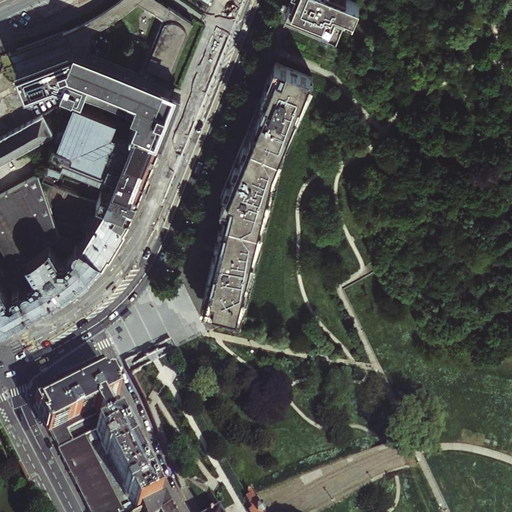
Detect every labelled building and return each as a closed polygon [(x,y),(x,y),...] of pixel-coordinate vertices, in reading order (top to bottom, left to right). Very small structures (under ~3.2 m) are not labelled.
[(167,120),(180,90),(167,85),(193,22),(159,0),(118,0),(119,0),(103,11),(81,24),(37,41),(8,51),(24,92),(53,81),(61,84),(60,87),(135,117),(131,126),(160,138),(167,120)] [(355,1),(352,0),(290,0),(290,2),(287,9),(337,30),(338,28),(343,30),(355,1)] [(312,77),(275,62),(261,97),(259,96),(256,101),(253,110),(255,111),(244,138),(245,138),(241,148),(239,154),(238,159),(232,182),(231,182),(229,189),(226,203),(231,204),(227,219),(222,240),(219,239),(216,250),(213,261),(216,262),(207,301),(214,308),(249,290),(287,143),(285,141),(312,77)] [(131,126),(75,103),(58,145),(53,143),(42,179),(53,184),(62,163),(103,179),(108,177),(109,173),(115,175),(108,192),(100,189),(96,201),(103,204),(130,214),(131,211),(139,190),(146,173),(160,138),(131,126)] [(0,159),(52,132),(42,113),(35,117),(0,135),(0,159)] [(50,242),(59,235),(39,173),(0,193),(0,243),(13,269),(27,259),(39,250),(50,242)] [(103,204),(97,213),(93,213),(87,223),(89,227),(90,228),(82,241),(80,240),(78,242),(87,245),(102,258),(108,249),(115,238),(117,234),(123,225),(130,214),(103,204)] [(78,242),(77,241),(76,243),(75,244),(73,246),(73,248),(73,250),(65,258),(59,259),(50,242),(39,250),(66,290),(74,284),(76,282),(82,278),(83,277),(86,274),(89,272),(92,269),(98,263),(102,258),(87,245),(78,242)] [(27,259),(36,273),(35,277),(11,290),(11,295),(8,294),(0,279),(0,322),(5,324),(21,315),(24,314),(33,309),(45,302),(49,299),(59,294),(62,292),(66,290),(39,250),(27,259)] [(52,437),(59,449),(73,442),(68,431),(98,415),(104,426),(119,419),(126,415),(117,398),(118,397),(108,377),(103,379),(100,373),(96,374),(34,407),(43,423),(48,433),(50,432),(52,437)] [(119,419),(104,426),(95,431),(102,444),(100,444),(106,456),(107,455),(123,486),(122,487),(128,498),(129,497),(136,510),(147,504),(160,497),(119,419)] [(93,432),(86,435),(90,443),(97,440),(93,432)] [(57,450),(75,484),(76,486),(87,508),(89,511),(122,511),(84,437),(73,442),(59,449),(57,450)] [(258,511),(254,505),(249,495),(245,497),(247,501),(243,503),(246,509),(248,511),(258,511)] [(162,511),(171,507),(165,496),(163,497),(162,496),(160,497),(160,499),(142,510),(142,511),(162,511)] [(129,503),(123,506),(125,511),(131,511),(134,511),(129,503)]
